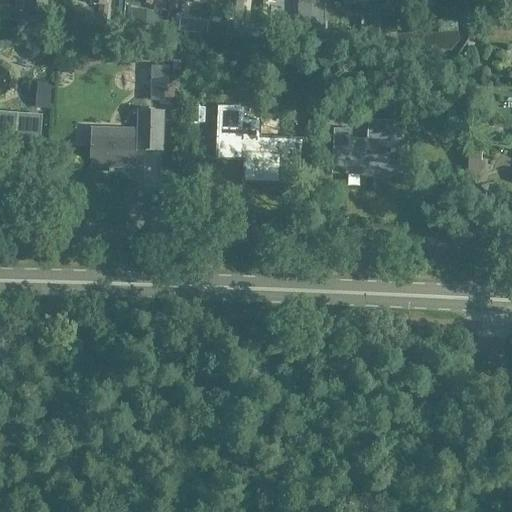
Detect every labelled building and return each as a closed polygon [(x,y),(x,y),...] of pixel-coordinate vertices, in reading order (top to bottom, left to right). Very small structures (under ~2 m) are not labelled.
[(46,26),(48,0),(29,0),(27,24),(46,26)] [(300,0),(301,27),(313,27),(312,0),(300,0)] [(312,0),(313,27),(325,27),(324,0),(312,0)] [(394,19),(393,6),(378,8),(379,20),(394,19)] [(244,8),(229,7),(228,19),(242,20),(244,8)] [(161,32),(161,22),(162,13),(132,11),(131,30),(161,32)] [(397,25),(387,26),(389,40),(398,39),(397,33),(397,25)] [(389,40),(387,26),(380,26),(362,28),(363,43),(389,40)] [(151,67),(150,80),(168,81),(169,67),(151,67)] [(37,108),(50,110),(52,85),(39,84),(37,108)] [(243,139),(244,110),(221,109),(219,158),(234,159),(234,156),(247,156),(246,178),(279,180),(280,158),(285,158),(285,163),(301,164),(302,141),(243,139)] [(109,172),(109,168),(134,168),(135,157),(145,157),(145,151),(162,151),(163,113),(140,113),(139,139),(135,139),(135,131),(93,130),(92,167),(92,171),(109,172)] [(18,116),(0,114),(0,132),(17,134),(18,116)] [(367,121),(366,141),(348,140),(348,137),(352,137),(353,131),(335,130),(333,172),(345,172),(345,176),(373,177),(373,172),(406,173),(408,122),(367,121)] [(480,176),(482,146),(470,145),(468,175),(480,176)]
